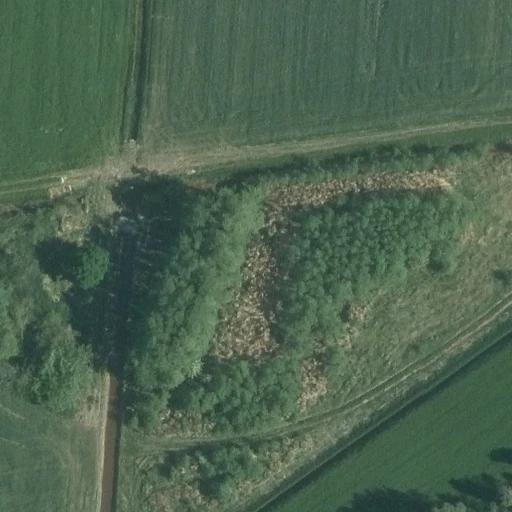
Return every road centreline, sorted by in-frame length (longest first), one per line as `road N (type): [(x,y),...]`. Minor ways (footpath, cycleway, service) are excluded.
road 1 (track): [(357,404),(271,432),(165,446),(129,428),(44,412),(0,389)]
road 2 (track): [(511,298),(357,404)]
